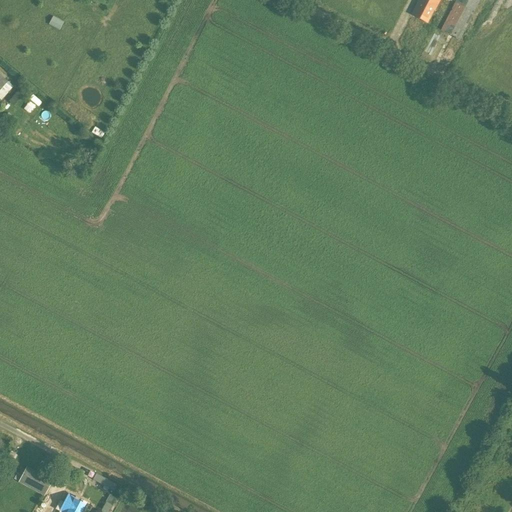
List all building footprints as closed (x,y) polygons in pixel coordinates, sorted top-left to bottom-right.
[(435,11),(440,0),(417,0),(416,3),(418,4),(412,16),(427,23),(433,10),(435,11)] [(459,41),(480,0),(456,0),(440,31),(459,41)] [(50,24),(61,30),(66,21),(55,15),(50,24)] [(0,101),(13,87),(0,75),(0,101)] [(53,481),(26,467),(21,476),(17,473),(14,479),(18,482),(45,497),(53,481)] [(59,500),(53,511),(88,511),(92,506),(87,503),(86,504),(74,498),(74,497),(70,495),(66,503),(59,500)]
